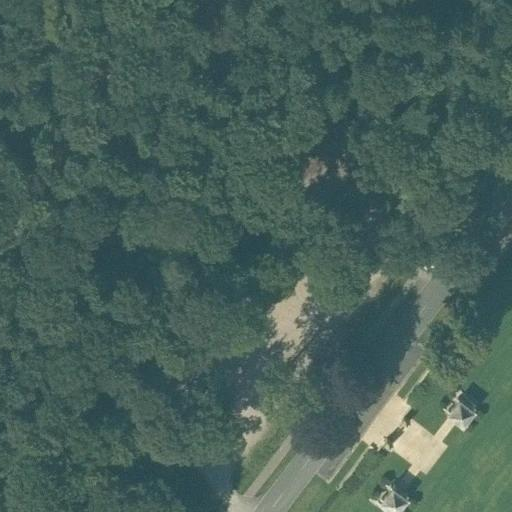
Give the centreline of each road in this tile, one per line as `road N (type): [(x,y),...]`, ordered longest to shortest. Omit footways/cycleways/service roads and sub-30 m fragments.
road 1 (secondary): [(272,511),(511,199)]
road 2 (track): [(311,0),(313,182),(346,218)]
road 3 (track): [(172,442),(123,428),(0,429)]
